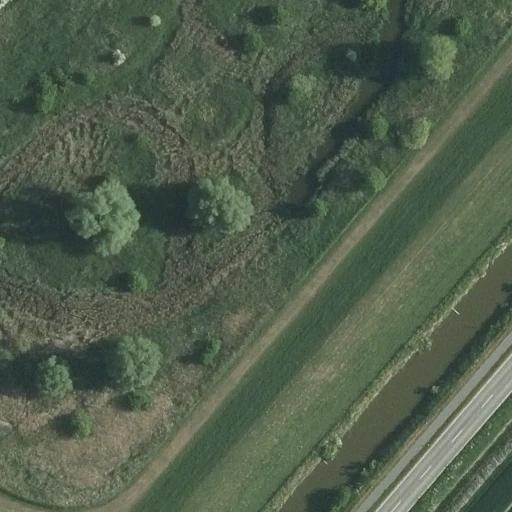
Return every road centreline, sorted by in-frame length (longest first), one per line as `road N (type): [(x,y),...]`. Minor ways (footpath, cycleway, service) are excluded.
road 1 (track): [(511,68),(112,511)]
road 2 (secondary): [(395,511),(511,377)]
